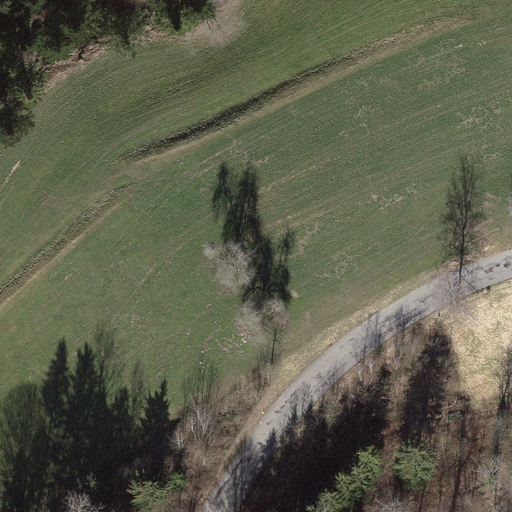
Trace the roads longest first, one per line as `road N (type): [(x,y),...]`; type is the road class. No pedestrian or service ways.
road 1 (tertiary): [(222,511),(283,416),(343,351),(409,306),(511,261)]
road 2 (track): [(301,511),(341,477),(445,425),(511,422)]
